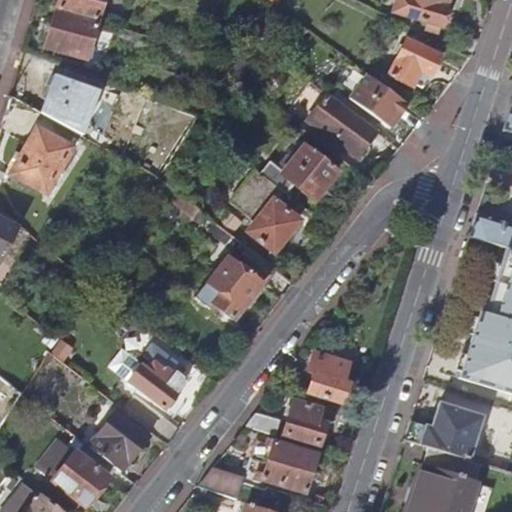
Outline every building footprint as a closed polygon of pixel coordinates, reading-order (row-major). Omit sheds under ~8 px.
[(61,0),(58,12),(97,23),(104,0),(61,0)] [(397,0),(393,14),(442,29),(449,5),(453,6),(454,0),(397,0)] [(86,62),(97,23),(58,12),(46,51),(86,62)] [(451,28),(443,45),(470,59),(471,57),(476,41),(451,28)] [(429,76),(439,57),(405,39),(386,76),(409,88),(411,84),(420,87),(426,75),(429,76)] [(388,130),(407,106),(366,75),(348,99),(388,130)] [(57,77),(42,114),(84,137),(100,93),(57,77)] [(357,161),(377,134),(329,97),(308,124),(357,161)] [(10,175),(46,196),(73,149),(37,128),(10,175)] [(269,163),(259,176),(285,196),(293,187),(314,204),(337,175),(303,148),(283,174),(269,163)] [(277,207),(285,196),(259,176),(254,171),(229,203),(253,224),(247,232),(274,253),(298,223),(277,207)] [(233,251),(237,248),(240,243),(206,216),(200,224),(233,251)] [(511,228),(477,218),(471,238),(507,251),(511,252),(511,228)] [(0,259),(16,229),(0,220),(0,259)] [(264,284),(274,271),(240,243),(237,248),(243,254),(237,262),(264,284)] [(511,252),(507,251),(464,382),(511,397),(511,252)] [(260,285),(227,260),(208,284),(206,282),(193,298),(207,310),(212,305),(232,321),(260,285)] [(152,344),(143,356),(149,361),(144,368),(141,366),(128,382),(164,411),(166,408),(170,411),(179,399),(177,397),(179,394),(178,392),(186,381),(175,372),(180,366),(152,344)] [(314,354),(307,375),(312,377),(307,392),(341,404),(348,384),(342,382),(347,364),(314,354)] [(316,421),(321,404),(303,398),(301,404),(294,402),(283,434),(320,446),(326,424),(316,421)] [(429,429),(410,423),(403,442),(427,449),(466,463),(481,418),(437,404),(429,429)] [(139,406),(131,417),(157,438),(165,427),(139,406)] [(282,417),(260,409),(246,426),(275,436),(282,417)] [(114,411),(86,447),(93,452),(115,469),(119,472),(124,466),(147,436),(114,411)] [(275,440),(269,437),(267,443),(257,441),(253,453),(269,458),(267,463),(252,458),(247,471),(254,473),(252,481),(259,483),(261,480),(304,494),(317,455),(274,442),(275,440)] [(84,508),(115,469),(93,452),(86,462),(62,443),(51,456),(63,467),(51,481),(70,496),(67,500),(76,507),(79,504),(84,508)] [(473,486),(479,467),(466,463),(427,449),(406,511),(468,511),(476,487),(473,486)] [(237,500),(242,483),(243,478),(213,468),(198,487),(237,500)] [(2,511),(57,511),(24,486),(2,511)]
